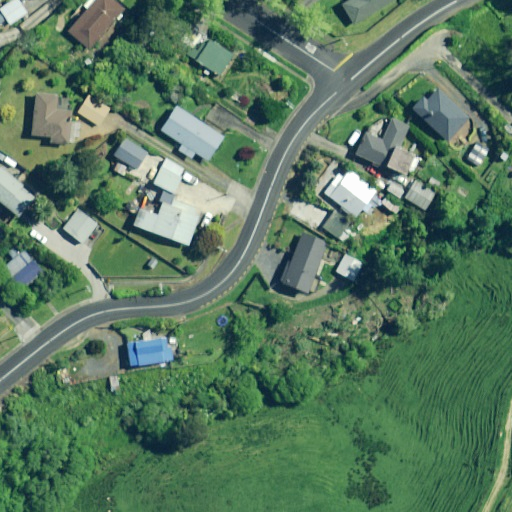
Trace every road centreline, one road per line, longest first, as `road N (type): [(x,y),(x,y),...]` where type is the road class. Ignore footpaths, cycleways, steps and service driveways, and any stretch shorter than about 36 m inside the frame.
road 1 (residential): [(0,380),(76,322),(187,302),(221,283),(249,242),(294,137),(345,84)]
road 2 (residential): [(345,84),(225,0)]
road 3 (residential): [(345,84),(460,0)]
